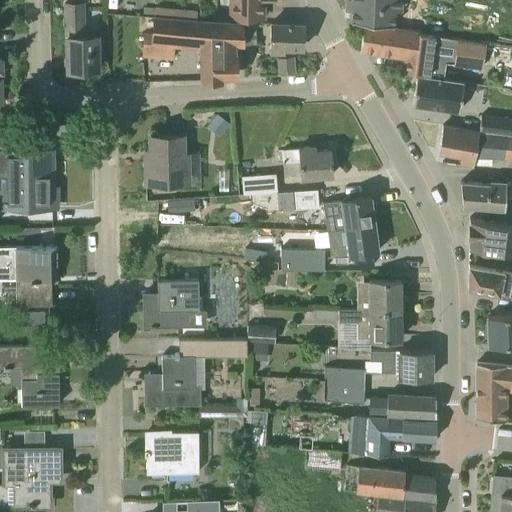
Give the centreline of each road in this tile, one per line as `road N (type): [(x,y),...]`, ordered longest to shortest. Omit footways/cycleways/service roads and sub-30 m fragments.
road 1 (residential): [(108,511),(104,157),(119,115)]
road 2 (residential): [(453,436),(440,235),(420,186),(354,85)]
road 3 (residential): [(354,85),(152,97),(119,115)]
road 4 (residential): [(119,115),(95,102),(46,98),(39,89),(31,0)]
